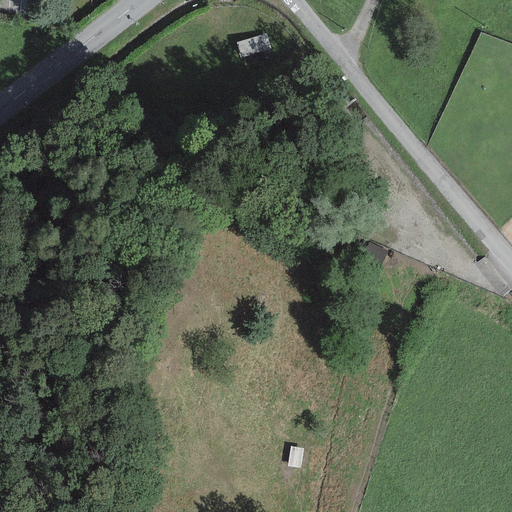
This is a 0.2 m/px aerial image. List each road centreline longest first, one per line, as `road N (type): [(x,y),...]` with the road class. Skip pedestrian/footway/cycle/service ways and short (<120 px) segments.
road 1 (residential): [(289,0),(511,265)]
road 2 (residential): [(0,109),(140,0)]
